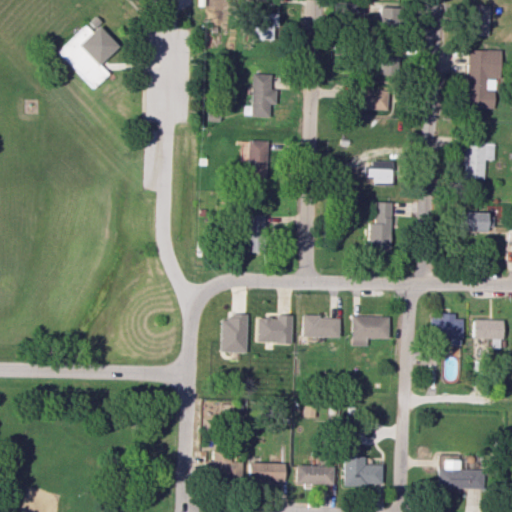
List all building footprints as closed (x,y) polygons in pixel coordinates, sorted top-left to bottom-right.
[(486,35),(487,4),(467,4),(466,34),(486,35)] [(371,13),(371,27),(392,27),(393,6),(377,5),(377,13),(371,13)] [(251,38),(270,39),(271,25),(276,25),(276,13),(248,12),(247,28),(251,28),(251,38)] [(97,64),(116,46),(96,25),(90,31),(84,24),(55,51),(90,88),(105,73),(97,64)] [(398,48),(379,48),(379,75),(399,75),(398,48)] [(498,49),(465,49),(464,108),(492,108),(492,78),(498,78),(498,49)] [(273,104),(274,89),(268,89),(268,74),(249,73),(248,116),(267,117),(267,104),(273,104)] [(354,109),(385,110),(386,89),(371,89),(372,85),(354,84),(354,109)] [(265,179),(266,140),(244,140),(243,178),(265,179)] [(481,178),(482,159),(491,159),(492,142),(463,141),(462,178),(481,178)] [(389,181),(388,160),(369,160),(369,168),(363,168),(363,176),(371,176),(371,182),(389,181)] [(365,250),(388,251),(389,201),(373,201),(372,223),(366,223),(365,250)] [(492,213),(458,212),(458,229),(491,230),(492,213)] [(242,252),(262,251),(261,214),(241,214),(242,252)] [(244,313),(225,313),(225,319),(218,319),(217,352),(244,352),(244,313)] [(452,313),(438,313),(438,318),(427,317),(427,337),(446,337),(446,345),(459,345),(459,318),(452,318),(452,313)] [(289,314),(274,314),(274,318),(254,317),(253,342),(288,343),(289,314)] [(336,337),(337,316),(299,315),(298,336),(336,337)] [(365,345),(365,337),(386,338),(386,316),(349,315),(349,345),(365,345)] [(500,319),(470,319),(470,338),(500,339),(500,319)] [(341,485),(380,485),(380,464),(362,464),(362,456),(355,456),(355,447),(341,448),(341,485)] [(239,462),(227,460),(228,453),(210,450),(206,474),(236,479),(239,462)] [(457,468),(457,460),(441,459),(441,468),(435,468),(434,488),(480,489),(480,469),(457,468)] [(282,462),(246,462),(246,481),(282,482),(282,462)] [(331,465),(293,464),(293,483),(331,484),(331,465)]
